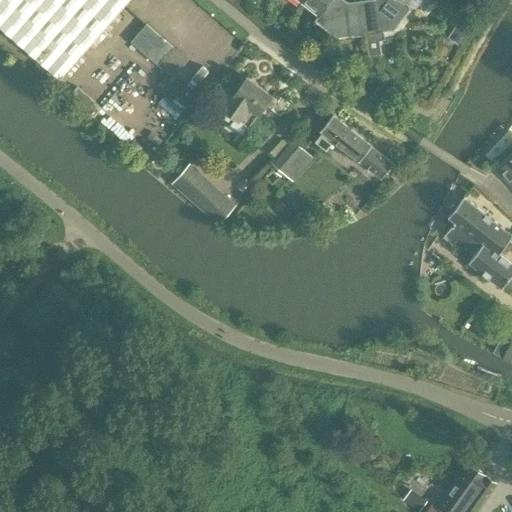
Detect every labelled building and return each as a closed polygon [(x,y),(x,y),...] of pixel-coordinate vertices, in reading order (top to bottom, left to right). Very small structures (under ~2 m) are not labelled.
[(0,0),(0,25),(61,79),(130,0),(0,0)] [(300,0),(301,0),(320,15),(315,21),(337,38),(353,36),(353,38),(366,36),(361,1),(349,2),(345,0),(300,0)] [(405,3),(407,0),(365,0),(361,1),(366,36),(369,56),(382,54),(379,32),(394,30),(411,8),(405,3)] [(173,47),(146,24),(131,42),(158,65),(173,47)] [(281,95),(278,100),(247,77),(234,96),(230,93),(220,106),(250,127),(259,115),(260,116),(268,106),(282,116),(291,102),(281,95)] [(372,146),(333,115),(321,131),(323,133),(316,142),(327,151),(334,141),(360,161),(361,161),(382,177),(394,163),(372,146)] [(295,144),(275,166),(285,175),(305,153),(295,144)] [(511,156),(497,171),(511,186),(511,156)] [(218,224),(220,222),(237,203),(191,162),(171,183),(218,224)] [(511,237),(511,235),(465,197),(449,216),(456,221),(443,238),(453,246),(456,243),(473,257),(468,263),(501,289),(511,275),(511,265),(499,255),(511,237)] [(433,502),(425,511),(476,511),(497,484),(470,465),(440,507),(433,502)] [(412,487),(404,499),(421,509),(428,497),(412,487)]
